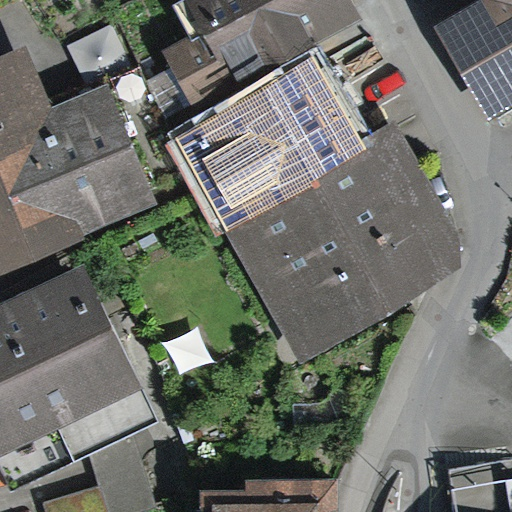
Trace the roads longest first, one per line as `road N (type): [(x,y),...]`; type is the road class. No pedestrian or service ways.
road 1 (residential): [(428,412),(471,245),(468,155)]
road 2 (residential): [(468,155),(399,0)]
